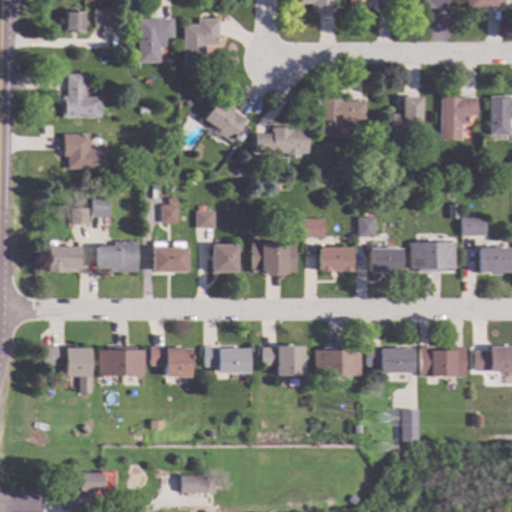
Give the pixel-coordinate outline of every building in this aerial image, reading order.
[(334,0),(334,10),(310,10),(310,5),(298,5),(298,0),(334,0)] [(367,0),(367,10),(348,10),(348,0),(367,0)] [(447,0),(447,10),(411,9),(411,0),(447,0)] [(501,0),(501,10),(466,10),(465,0),(501,0)] [(111,27),(93,26),(93,9),(111,10),(111,27)] [(82,12),(82,33),(62,32),(62,26),(58,26),(58,18),(63,19),(63,11),(82,12)] [(171,39),(163,39),(163,48),(157,48),(157,64),(136,64),(136,21),(171,20),(171,39)] [(217,47),(203,47),(203,66),(182,66),(182,26),(197,26),(197,20),(217,20),(217,47)] [(83,99),(99,99),(99,119),(60,119),(60,98),(65,98),(65,75),(83,75),(83,99)] [(508,102),(511,102),(511,120),(507,120),(507,136),(487,136),(487,97),(508,97),(508,102)] [(340,103),(363,102),(363,121),(339,121),(339,137),(319,137),(319,98),(340,98),(340,103)] [(420,127),(417,127),(417,135),(388,135),(388,115),(395,115),(395,113),(400,113),(400,98),(420,98),(420,127)] [(474,118),(467,118),(467,126),(459,126),(459,142),(438,141),(439,98),(474,99),(474,118)] [(223,110),(224,108),(244,121),(229,144),(215,135),(217,132),(201,121),(213,103),(223,110)] [(147,116),(138,116),(138,109),(147,108),(147,116)] [(291,131),(306,131),(306,155),(297,155),(297,159),(285,159),(285,155),(254,155),(254,135),(270,135),(270,128),(291,128),(291,131)] [(172,137),(164,138),(163,130),(172,129),(172,137)] [(87,150),(104,150),(104,170),(65,170),(65,158),(61,158),(61,136),(87,136),(87,150)] [(151,152),(147,157),(142,155),(141,149),(147,147),(151,152)] [(106,219),(90,219),(90,200),(106,200),(106,219)] [(175,224),(159,224),(159,206),(175,206),(175,224)] [(86,226),(70,226),(70,209),(86,209),(86,226)] [(212,230),(193,230),(193,212),(212,212),(212,230)] [(371,239),(354,238),(355,218),(372,218),(371,239)] [(482,237),(458,238),(457,219),(482,218),(482,237)] [(321,239),(300,239),(300,220),(321,220),(321,239)] [(135,273),(108,274),(108,270),(95,270),(95,247),(112,247),(112,243),(135,243),(135,273)] [(183,249),(184,249),(184,273),(150,273),(150,249),(151,249),(151,243),(164,243),(164,249),(170,249),(170,243),(183,243),(183,249)] [(293,274),(280,274),(280,277),(262,277),(262,273),(249,273),(249,243),(293,243),(293,274)] [(453,270),(444,270),(444,273),(416,273),(415,270),(404,270),(404,244),(452,244),(453,270)] [(234,274),(221,274),(221,275),(209,275),(209,270),(209,246),(235,247),(234,274)] [(77,274),(44,273),(44,266),(46,266),(46,248),(77,248),(77,274)] [(349,270),(350,270),(350,273),(315,273),(315,270),(316,270),(316,249),(349,248),(349,270)] [(507,274),(497,274),(497,276),(485,276),(485,274),(475,274),(475,249),(507,249),(507,274)] [(398,274),(366,274),(366,250),(385,250),(398,250),(398,274)] [(300,376),(273,377),(273,367),(259,367),(258,348),(299,347),(300,376)] [(378,350),(407,350),(407,374),(376,374),(376,368),(363,368),(363,347),(378,347),(378,350)] [(70,350),(87,349),(88,395),(77,395),(77,378),(62,378),(62,367),(47,367),(47,348),(70,348),(70,350)] [(133,351),(142,351),(142,377),(95,377),(95,351),(104,351),(104,348),(133,349),(133,351)] [(181,350),(187,350),(187,378),(163,378),(162,367),(147,367),(147,348),(181,348),(181,350)] [(216,351),(245,350),(246,374),(215,375),(214,368),(201,368),(201,348),(215,348),(216,351)] [(461,378),(417,378),(417,348),(431,348),(431,353),(447,353),(447,348),(461,348),(461,378)] [(511,373),(471,373),(471,353),(486,353),(486,348),(511,348),(511,373)] [(348,351),(358,351),(358,377),(311,377),(311,352),(320,351),(320,349),(348,349),(348,351)] [(414,412),(414,442),(397,442),(397,412),(414,412)] [(479,429),(470,429),(470,416),(479,417),(479,429)] [(160,422),(160,430),(147,430),(147,422),(160,422)] [(88,431),(83,435),(79,430),(83,425),(88,431)] [(82,476),(99,476),(98,489),(90,489),(90,491),(86,491),(85,508),(66,508),(67,493),(68,493),(68,490),(69,490),(70,474),(82,475),(82,476)] [(177,494),(177,476),(211,475),(211,493),(177,494)]
